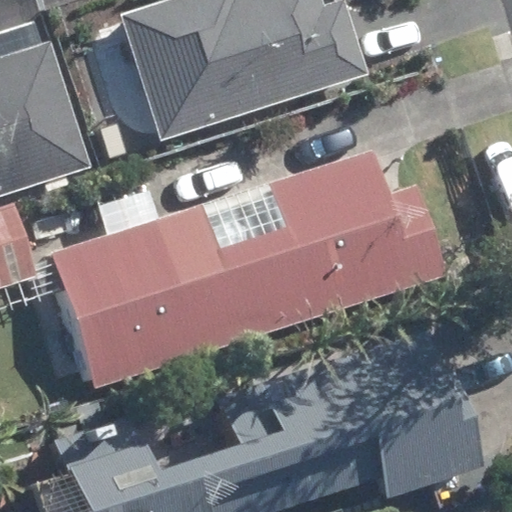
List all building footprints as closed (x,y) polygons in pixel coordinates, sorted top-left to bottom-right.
[(171,0),(116,18),(155,144),(365,78),(340,0),(338,0),(319,6),(316,0),(171,0)] [(0,198),(87,171),(45,43),(0,57),(0,198)] [(122,152),(113,124),(84,134),(93,162),(122,152)] [(369,152),(47,255),(91,393),(444,281),(415,186),(382,196),(369,152)] [(0,289),(32,280),(11,211),(0,214),(0,289)] [(423,331),(216,395),(235,452),(146,480),(125,417),(56,438),(78,511),(283,511),(378,481),(383,497),(483,465),(454,373),(439,378),(423,331)]
